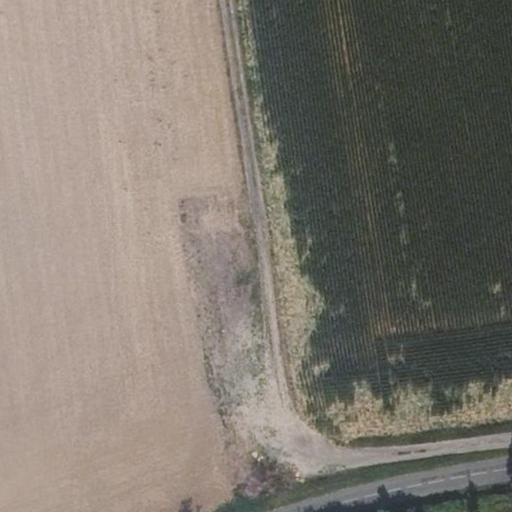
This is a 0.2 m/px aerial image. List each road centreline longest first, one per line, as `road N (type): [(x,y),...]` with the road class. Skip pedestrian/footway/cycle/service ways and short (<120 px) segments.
road 1 (track): [(225,0),(297,459),(511,440)]
road 2 (tertiary): [(301,511),(511,470)]
